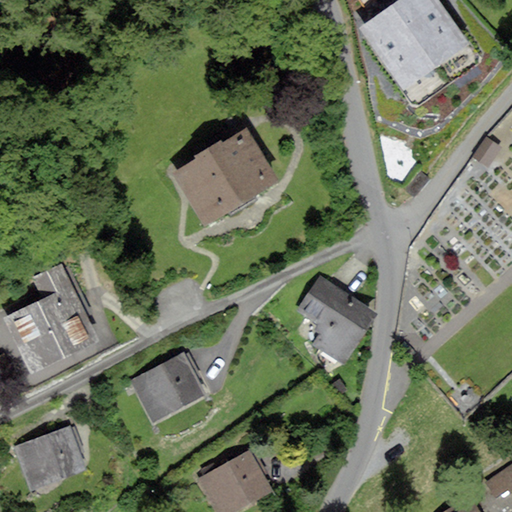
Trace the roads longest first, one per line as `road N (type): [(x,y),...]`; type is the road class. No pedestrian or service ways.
road 1 (residential): [(14,411),(384,232)]
road 2 (residential): [(384,232),(388,295),(372,400),(332,511)]
road 3 (residential): [(324,0),(384,232)]
road 4 (residential): [(384,232),(421,206),(511,93)]
